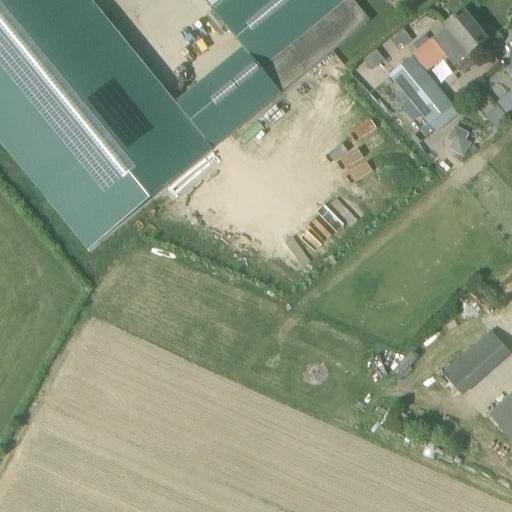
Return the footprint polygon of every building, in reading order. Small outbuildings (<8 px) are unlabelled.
[(203,0),(213,11),(244,50),(198,87),(235,132),(355,34),(370,22),(368,19),(352,0),(345,0),(344,1),(343,0),(203,0)] [(463,13),(446,27),(447,28),(434,39),(446,54),(455,65),(454,67),(469,55),(486,41),(463,13)] [(423,72),(446,54),(434,39),(411,58),(412,59),(391,77),(432,127),(453,109),(423,72)] [(498,112),(491,118),(499,128),(506,123),(498,112)] [(455,127),(446,142),(452,146),(450,150),(464,158),(472,144),(466,141),(470,135),(455,127)] [(440,370),(469,396),(511,348),(483,322),(440,370)] [(511,395),(486,419),(511,448),(511,395)]
